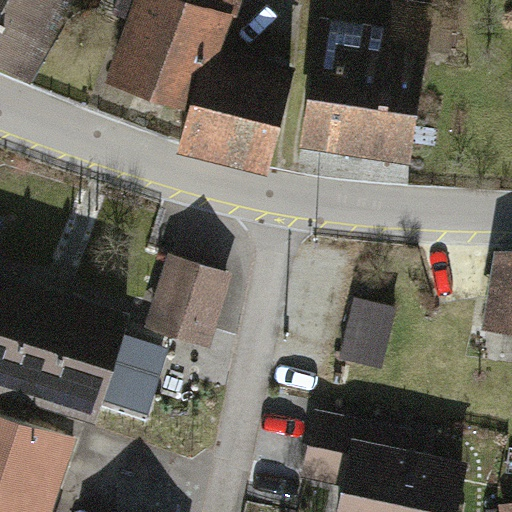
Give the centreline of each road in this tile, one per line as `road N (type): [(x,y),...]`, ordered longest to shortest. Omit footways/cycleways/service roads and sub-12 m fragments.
road 1 (residential): [(286,197),(226,511)]
road 2 (unclassified): [(0,103),(118,151),(286,197)]
road 3 (unclassified): [(286,197),(511,216)]
